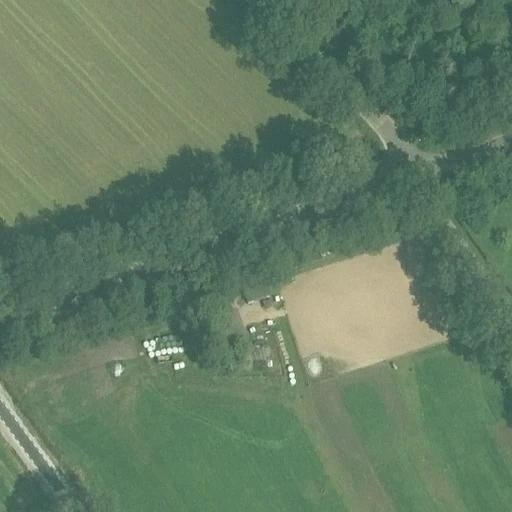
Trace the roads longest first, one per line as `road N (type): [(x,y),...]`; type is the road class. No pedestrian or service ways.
road 1 (unclassified): [(0,326),(415,174)]
road 2 (unclassified): [(415,174),(375,113),(259,0)]
road 3 (unclassified): [(511,319),(415,174)]
road 4 (unclassified): [(75,511),(0,407)]
